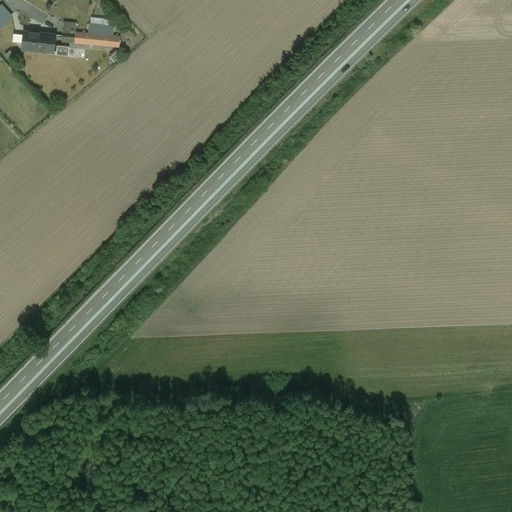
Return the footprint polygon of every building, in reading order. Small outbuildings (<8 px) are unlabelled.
[(63,22),(62,31),(75,32),(76,23),(63,22)] [(55,34),(23,31),(22,50),(53,52),(56,52),(56,51),(53,50),(55,34)] [(75,32),(62,31),(61,41),(74,42),(75,32)] [(120,37),(75,32),(74,42),(119,47),(120,37)] [(120,56),(116,51),(109,57),(113,62),(120,56)]
